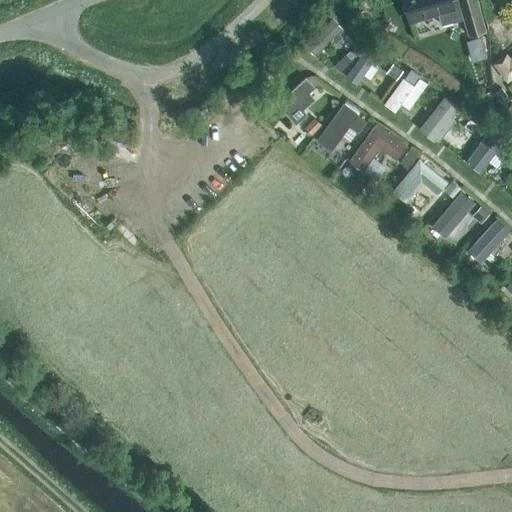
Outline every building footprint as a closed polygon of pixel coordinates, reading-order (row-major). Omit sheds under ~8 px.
[(464,18),(468,34),(485,29),(476,0),(403,0),(410,21),(439,13),(442,24),(464,18)] [(496,0),(485,0),(483,0),(486,16),(499,14),(496,0)] [(369,73),(382,54),(366,44),(348,71),(359,78),(364,70),(369,73)] [(504,81),(511,74),(511,46),(490,63),(504,81)] [(357,54),(350,48),(334,64),(341,70),(357,54)] [(393,62),(388,71),(398,78),(403,69),(397,65),(393,62)] [(401,112),(421,80),(405,70),(385,103),(401,112)] [(298,120),(310,109),(302,100),(320,85),(307,71),(277,98),(298,120)] [(334,146),(345,131),(354,137),(369,115),(344,97),(317,134),(334,146)] [(430,142),(454,112),(437,98),(412,127),(430,142)] [(304,127),(312,135),(322,125),(314,117),(304,127)] [(478,135),(483,128),(469,118),(464,125),(478,135)] [(409,142),(378,119),(350,156),(377,176),(388,162),(376,154),(382,145),(398,157),(409,142)] [(83,151),(133,160),(136,141),(86,132),(83,151)] [(479,134),(457,159),(469,169),(490,144),(479,134)] [(418,153),(410,147),(400,161),(406,168),(418,153)] [(453,197),(461,188),(453,181),(445,190),(453,197)] [(481,222),(490,212),(480,204),(472,214),(481,222)] [(458,248),(476,264),(507,229),(489,214),(458,248)]
